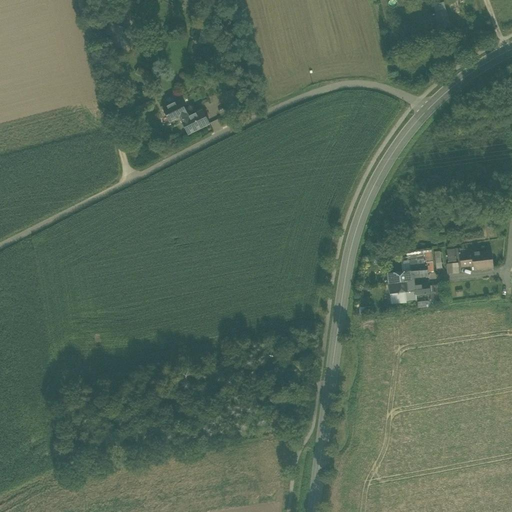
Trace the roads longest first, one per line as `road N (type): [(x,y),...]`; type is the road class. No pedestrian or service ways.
road 1 (secondary): [(426,110),(383,167),(359,218),(312,511)]
road 2 (unclassified): [(130,179),(323,87),(366,82),(426,110)]
road 3 (unclassified): [(80,0),(130,179)]
road 4 (unclassified): [(0,246),(130,179)]
